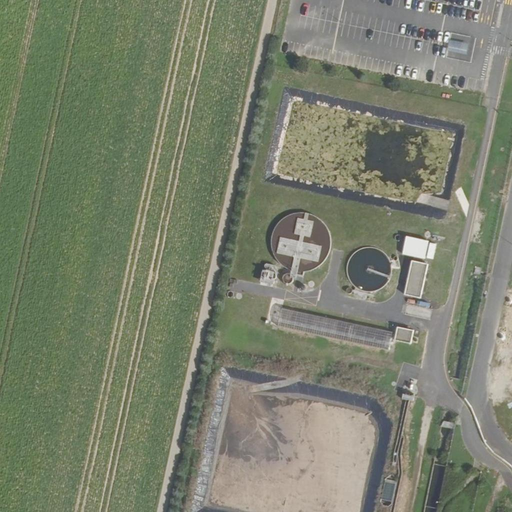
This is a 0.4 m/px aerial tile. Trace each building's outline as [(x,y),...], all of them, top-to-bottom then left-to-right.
[(449,39),(445,57),(463,60),(467,42),(449,39)] [(404,235),(401,254),(425,257),(428,238),(404,235)] [(405,295),(422,297),(426,262),(409,260),(405,295)] [(260,269),(260,282),(274,282),(275,270),(260,269)] [(388,348),(391,329),(281,310),(278,326),(370,342),(369,345),(388,348)] [(411,342),(412,328),(395,327),(394,341),(411,342)]
